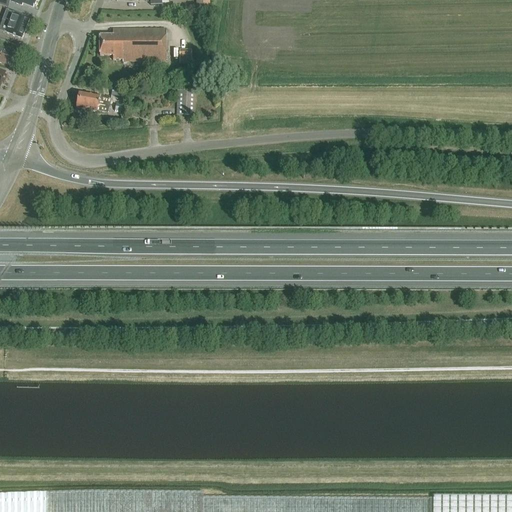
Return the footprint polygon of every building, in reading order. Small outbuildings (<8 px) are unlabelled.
[(0,0),(0,5),(8,8),(0,4),(0,0),(10,0),(10,2),(23,7),(23,5),(34,9),(37,0),(0,0)] [(209,0),(197,0),(198,11),(210,11),(209,0)] [(7,23),(26,30),(30,20),(6,11),(3,21),(7,23)] [(7,23),(6,27),(0,24),(0,31),(22,40),(26,30),(7,23)] [(166,63),(166,30),(113,30),(113,37),(100,37),(100,57),(113,57),(113,61),(123,61),(123,63),(166,63)] [(9,64),(12,65),(16,57),(12,55),(14,52),(0,47),(0,63),(8,66),(9,64)] [(182,64),(194,63),(193,49),(181,49),(182,64)] [(112,96),(124,98),(125,91),(113,89),(112,96)] [(178,92),(177,116),(195,117),(196,93),(178,92)] [(100,98),(100,97),(80,93),(77,109),(97,113),(98,112),(108,114),(111,100),(100,98)] [(0,511),(511,511),(511,497),(434,497),(434,499),(203,498),(203,493),(0,495),(0,511)]
